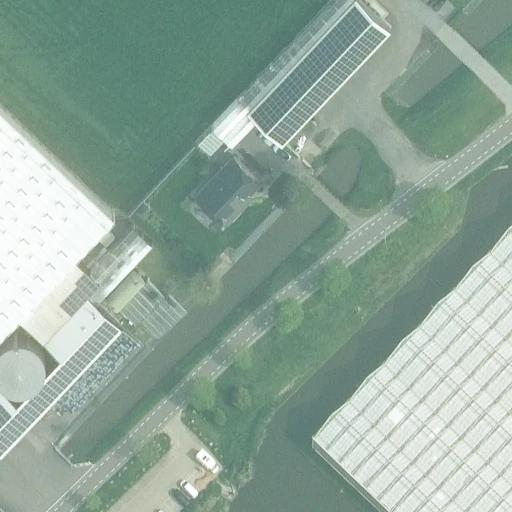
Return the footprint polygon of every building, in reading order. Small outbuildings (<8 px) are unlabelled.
[(389,28),(363,4),(358,0),(349,0),(246,109),(256,117),(281,141),(332,88),(389,28)] [(0,330),(15,314),(72,255),(113,213),(0,103),(0,330)] [(310,116),(300,127),(307,134),(317,123),(310,116)] [(233,156),(196,195),(202,201),(202,207),(210,214),(216,214),(222,220),(224,218),(227,221),(240,207),(237,204),(259,181),(233,156)] [(148,207),(143,203),(135,210),(143,219),(148,213),(148,207)] [(99,282),(88,294),(95,301),(96,300),(152,242),(133,224),(88,271),(99,282)] [(511,511),(511,235),(311,449),(377,511),(511,511)] [(0,385),(0,452),(0,453),(121,326),(95,301),(88,294),(99,282),(88,271),(72,255),(15,314),(58,355),(15,401),(0,385)]
